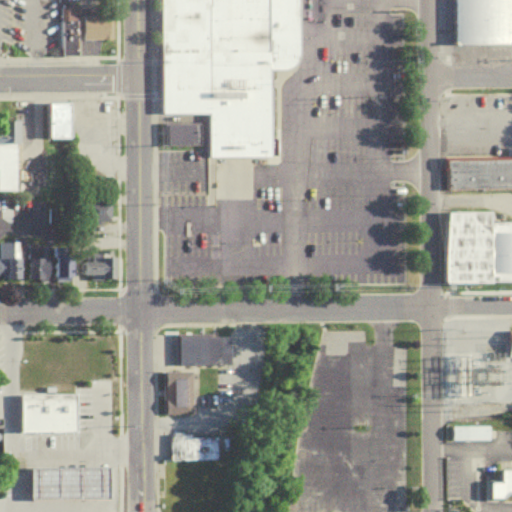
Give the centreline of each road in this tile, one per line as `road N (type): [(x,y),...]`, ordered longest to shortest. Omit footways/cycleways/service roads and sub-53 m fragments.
road 1 (residential): [(511,307),(0,311)]
road 2 (residential): [(139,511),(137,0)]
road 3 (residential): [(427,511),(427,0)]
road 4 (residential): [(0,78),(139,77)]
